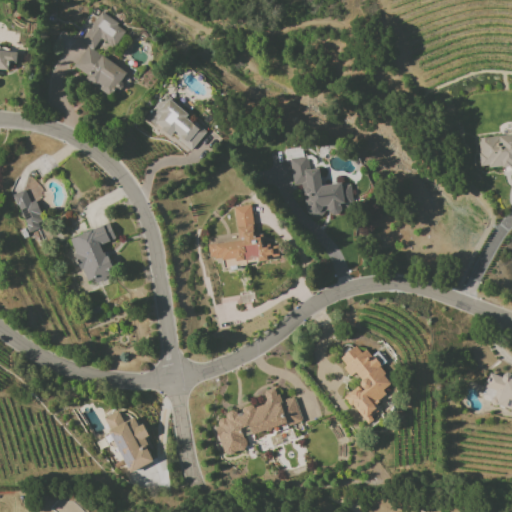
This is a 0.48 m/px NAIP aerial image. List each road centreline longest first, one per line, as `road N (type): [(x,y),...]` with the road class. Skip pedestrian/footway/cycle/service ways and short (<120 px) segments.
road 1 (residential): [(511,321),(414,291),(366,288),(320,300),(213,370),(114,384),(52,367),(0,328)]
road 2 (residential): [(172,380),(139,205),(106,162),(68,137),(0,121)]
